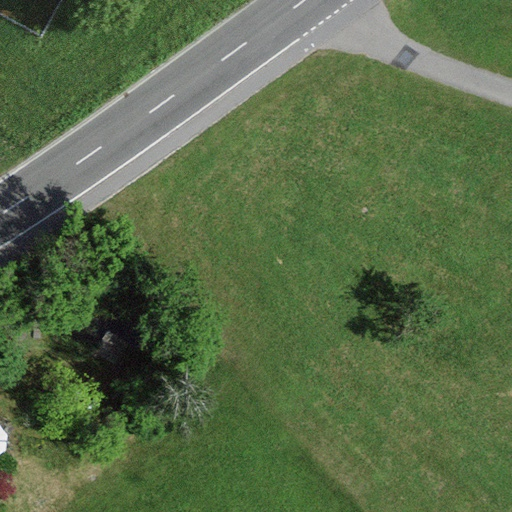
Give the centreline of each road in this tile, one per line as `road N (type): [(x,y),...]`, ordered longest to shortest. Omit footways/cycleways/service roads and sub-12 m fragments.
road 1 (tertiary): [(0,214),(307,0)]
road 2 (track): [(511,89),(339,19)]
